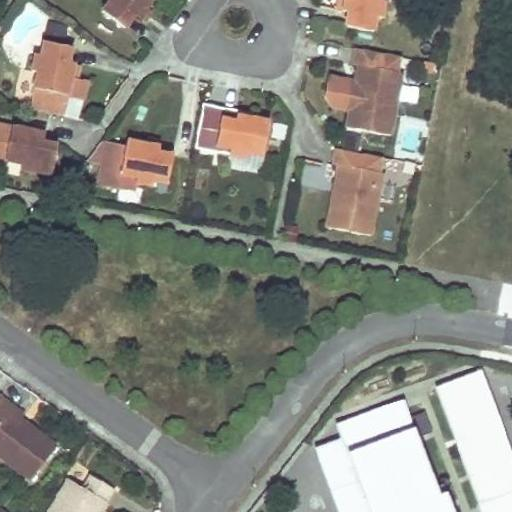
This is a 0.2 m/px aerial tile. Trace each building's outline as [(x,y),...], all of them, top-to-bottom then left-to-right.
[(112,6),(104,18),(126,33),(136,22),(138,24),(149,11),(157,0),(107,0),(107,2),(112,6)] [(347,0),(337,0),(336,9),(346,10),(347,0)] [(347,0),(346,10),(345,15),(349,15),(348,27),(372,31),(374,19),(383,21),(387,3),(378,1),(377,0),(347,0)] [(138,24),(146,30),(156,17),(149,11),(138,24)] [(69,45),(42,40),(39,54),(31,52),(27,74),(36,75),(29,108),(62,115),(65,95),(81,98),(85,78),(69,75),(71,60),(66,59),(69,45)] [(381,54),(353,49),(350,63),(356,64),(353,80),(326,74),(322,95),(329,104),(348,108),(344,125),(388,134),(400,71),(379,67),(381,54)] [(415,105),(418,88),(402,85),(399,101),(415,105)] [(202,106),(197,128),(217,132),(220,115),(249,121),(250,116),(202,106)] [(261,157),(268,124),(220,115),(217,132),(197,128),(192,150),(212,154),(214,147),(228,150),(227,156),(244,159),(245,153),(261,157)] [(0,126),(0,144),(11,147),(8,163),(24,166),(22,172),(54,178),(60,145),(43,142),(44,135),(0,126)] [(165,183),(171,155),(155,152),(157,147),(127,141),(126,146),(101,141),(86,161),(98,164),(94,184),(117,188),(120,174),(134,177),(133,183),(134,183),(150,186),(151,180),(165,183)] [(11,147),(0,144),(0,161),(8,163),(11,147)] [(359,170),(362,157),(333,151),(331,165),(338,166),(325,228),(368,238),(379,174),(359,170)] [(133,183),(134,177),(120,174),(117,188),(132,191),(134,183),(133,183)] [(511,511),(511,459),(479,371),(433,388),(434,390),(465,475),(467,480),(477,507),(479,511),(449,511),(448,508),(446,502),(443,493),(436,496),(433,487),(431,481),(417,443),(415,438),(411,429),(404,408),(401,401),(334,425),(339,439),(313,448),(325,482),(351,473),(385,460),(403,511),(511,511)] [(18,426),(3,414),(0,418),(0,427),(11,436),(14,431),(18,426)] [(0,427),(0,471),(23,489),(48,457),(14,431),(11,436),(0,427)] [(403,511),(385,460),(351,473),(325,482),(336,511),(403,511)] [(74,484),(60,477),(39,511),(93,511),(107,487),(82,473),(74,484)]
